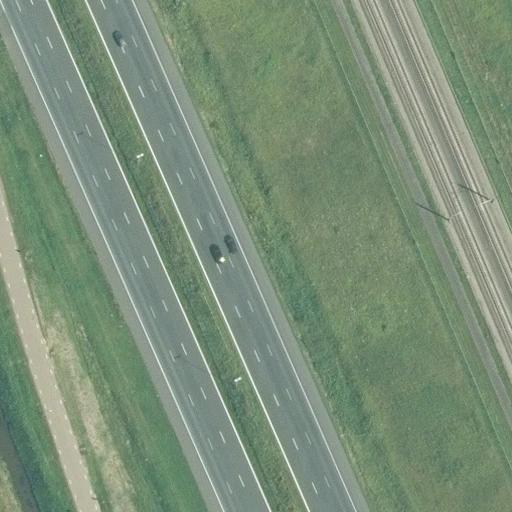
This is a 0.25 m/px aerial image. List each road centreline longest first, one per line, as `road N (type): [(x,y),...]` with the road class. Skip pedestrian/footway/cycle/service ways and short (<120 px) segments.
road 1 (motorway): [(332,511),(108,0)]
road 2 (motorway): [(23,0),(246,511)]
road 3 (unclassified): [(89,511),(0,217)]
road 4 (track): [(511,157),(446,0)]
